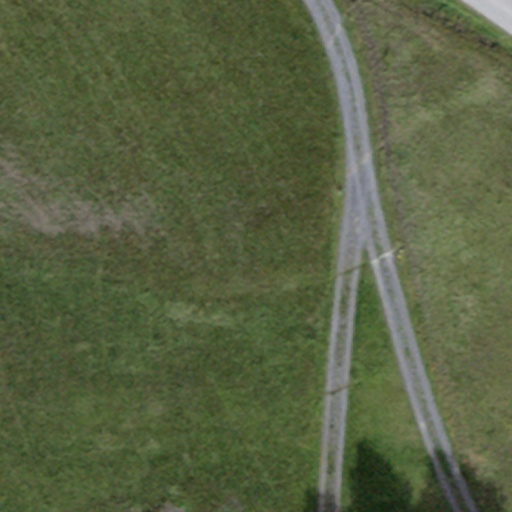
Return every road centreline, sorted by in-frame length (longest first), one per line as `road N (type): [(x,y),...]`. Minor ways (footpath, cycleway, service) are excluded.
road 1 (track): [(462,511),(359,188),(345,53),(313,0)]
road 2 (track): [(329,511),(359,188)]
